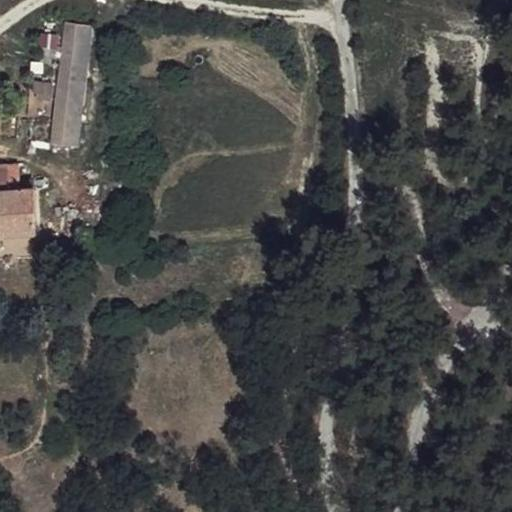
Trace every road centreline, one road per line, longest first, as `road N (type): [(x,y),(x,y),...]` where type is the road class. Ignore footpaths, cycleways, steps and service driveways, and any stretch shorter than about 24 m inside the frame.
road 1 (residential): [(335,511),(329,490),(351,229),(351,65),(337,0)]
road 2 (residential): [(400,511),(421,396),(485,315),(511,253)]
